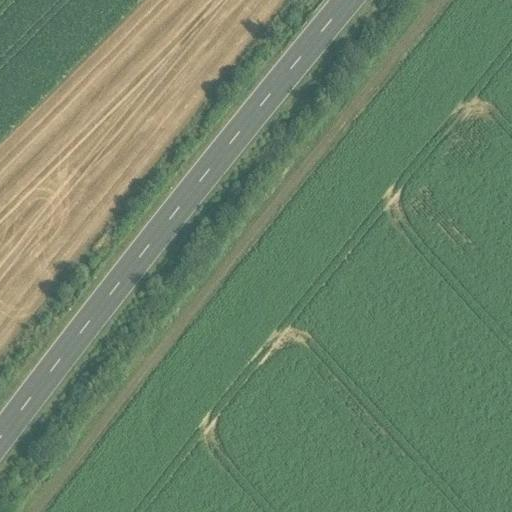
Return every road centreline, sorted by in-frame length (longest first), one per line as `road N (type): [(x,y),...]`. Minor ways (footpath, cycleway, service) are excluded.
road 1 (track): [(61,511),(474,0)]
road 2 (primary): [(373,0),(0,473)]
